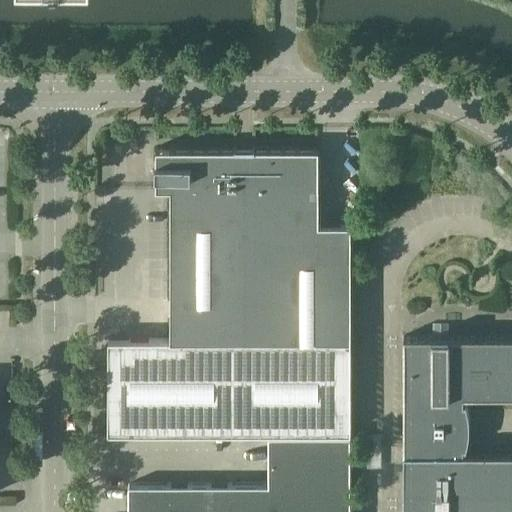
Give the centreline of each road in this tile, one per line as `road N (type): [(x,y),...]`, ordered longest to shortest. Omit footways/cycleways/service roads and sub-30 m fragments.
road 1 (tertiary): [(60,96),(406,96),(457,110),(511,143)]
road 2 (unclassified): [(57,511),(60,96)]
